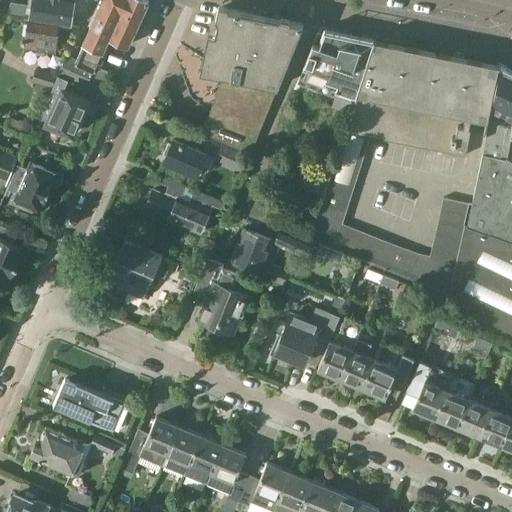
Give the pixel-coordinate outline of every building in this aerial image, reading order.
[(70,26),(74,0),(31,0),(29,19),(58,24),(59,24),(70,26)] [(119,11),(123,0),(102,0),(84,41),(86,42),(78,60),(66,55),(57,74),(68,79),(87,88),(96,67),(95,66),(102,50),(103,50),(104,48),(99,46),(116,9),(119,11)] [(123,0),(119,11),(116,9),(99,46),(104,48),(110,36),(128,44),(148,0),(123,0)] [(224,76),(203,130),(202,132),(252,154),(303,24),(221,7),(210,59),(203,58),(201,71),(224,76)] [(58,24),(29,19),(24,49),(35,51),(35,50),(54,53),(59,24),(58,24)] [(304,66),(298,82),(300,82),(310,86),(319,89),(335,95),(352,101),(354,95),(355,96),(356,96),(364,72),(371,50),(375,38),(326,28),(325,28),(324,34),(323,34),(320,44),(314,42),(310,52),(309,52),(305,66),(304,66)] [(356,96),(346,132),(371,137),(465,156),(471,125),(469,124),(471,116),(475,117),(476,117),(488,61),(483,60),(375,38),(371,50),(364,72),(356,96)] [(490,108),(511,118),(511,69),(501,65),(499,63),(490,108)] [(48,96),(57,74),(36,67),(32,81),(37,82),(34,91),(48,96)] [(109,72),(96,67),(87,88),(99,93),(109,72)] [(48,96),(49,96),(40,117),(47,120),(46,121),(72,133),(73,132),(79,129),(82,121),(80,116),(88,99),(64,88),(68,79),(57,74),(48,96)] [(466,226),(447,308),(511,338),(511,181),(503,176),(506,159),(511,128),(511,118),(490,108),(482,154),(469,226),(466,226)] [(37,144),(42,131),(34,129),(30,141),(37,144)] [(310,238),(310,239),(311,239),(314,240),(438,290),(449,294),(465,224),(464,224),(469,203),(444,198),(431,256),(418,254),(342,223),(371,137),(346,132),(344,132),(335,160),(325,194),(324,195),(310,238)] [(207,153),(175,139),(165,161),(197,175),(207,153)] [(222,146),(217,158),(238,168),(243,155),(222,146)] [(0,181),(4,183),(15,158),(0,151),(0,181)] [(300,170),(296,185),(325,194),(335,160),(320,156),(314,175),(300,170)] [(30,161),(26,169),(17,165),(9,184),(18,189),(12,202),(20,205),(22,201),(45,210),(48,201),(44,200),(52,182),(56,184),(60,174),(30,161)] [(165,195),(153,190),(146,205),(170,215),(168,219),(200,234),(213,205),(228,212),(231,206),(172,181),(165,195)] [(274,205),(258,198),(251,213),(268,220),(274,205)] [(0,279),(12,285),(16,275),(13,274),(21,256),(24,258),(28,248),(11,241),(15,232),(0,224),(0,279)] [(245,228),(232,260),(259,271),(256,276),(271,282),(276,270),(261,264),(272,239),(245,228)] [(312,242),(280,229),(275,241),(274,244),(280,246),(306,257),(312,242)] [(162,256),(126,239),(107,281),(143,297),(155,272),(165,277),(172,261),(162,257),(162,256)] [(199,320),(216,327),(218,323),(220,323),(221,321),(235,327),(248,295),(232,288),(239,274),(222,267),(224,263),(208,256),(196,284),(211,290),(199,320)] [(381,283),(384,274),(369,268),(365,277),(381,283)] [(399,279),(384,274),(381,283),(396,289),(399,279)] [(400,304),(408,307),(412,296),(405,293),(400,304)] [(314,340),(328,346),(331,339),(340,317),(338,317),(346,297),(337,294),(329,313),(317,308),(312,321),(291,312),(281,336),(285,338),(278,352),(304,363),(314,340)] [(443,332),(448,322),(438,318),(434,328),(443,332)] [(489,355),(493,344),(479,338),(474,348),(489,355)] [(342,378),(354,348),(331,339),(328,346),(318,368),(342,378)] [(364,387),(376,358),(368,354),(372,346),(357,340),(354,348),(342,378),(364,387)] [(376,358),(364,387),(386,397),(392,380),(403,385),(415,357),(404,353),(398,367),(376,358)] [(406,393),(417,398),(413,408),(437,418),(449,390),(448,389),(455,374),(421,360),(406,393)] [(478,383),(455,374),(448,389),(449,390),(437,418),(459,427),(471,399),(478,383)] [(65,378),(54,406),(114,431),(112,436),(127,442),(129,437),(141,409),(114,398),(114,397),(111,396),(112,392),(104,389),(104,388),(102,392),(77,382),(77,383),(65,378)] [(481,436),(493,408),(471,399),(459,427),(481,436)] [(503,445),(511,422),(511,415),(493,408),(481,436),(503,445)] [(162,465),(179,425),(156,416),(149,433),(139,429),(123,467),(133,472),(140,456),(162,465)] [(511,449),(511,422),(503,445),(511,449)] [(179,425),(162,465),(184,474),(201,435),(179,425)] [(38,440),(31,456),(72,474),(73,471),(78,459),(84,444),(45,427),(39,440),(38,440)] [(91,443),(91,444),(92,445),(112,453),(112,452),(117,442),(116,442),(96,433),(91,443)] [(207,484),(223,444),(201,435),(184,474),(207,484)] [(223,444),(207,484),(229,493),(227,497),(238,502),(249,476),(239,472),(246,453),(223,444)] [(267,462),(260,480),(249,476),(238,502),(248,506),(250,501),(274,511),(274,510),(290,471),(267,462)] [(290,471),(274,510),(279,511),(299,511),(301,509),(313,481),(290,471)] [(313,481),(301,509),(308,511),(326,511),(335,490),(313,481)] [(94,497),(71,487),(66,498),(89,508),(94,497)] [(335,490),(326,511),(351,511),(357,499),(335,490)] [(59,509),(48,504),(37,499),(35,503),(14,493),(5,511),(84,511),(62,502),(60,506),(59,509)] [(357,499),(351,511),(377,511),(379,508),(357,499)]
